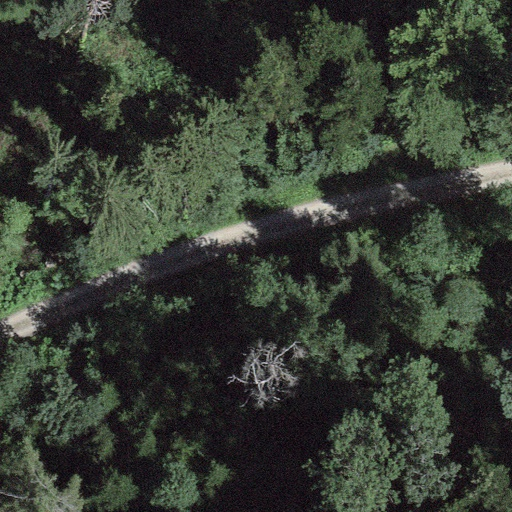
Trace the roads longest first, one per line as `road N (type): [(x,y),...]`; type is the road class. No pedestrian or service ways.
road 1 (track): [(511,178),(231,241),(0,335)]
road 2 (track): [(511,66),(449,118),(231,241)]
